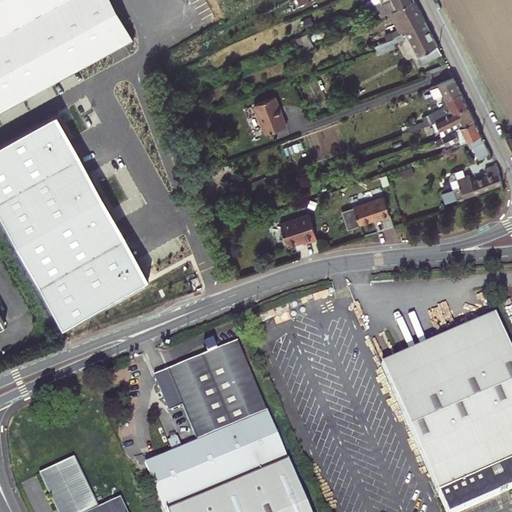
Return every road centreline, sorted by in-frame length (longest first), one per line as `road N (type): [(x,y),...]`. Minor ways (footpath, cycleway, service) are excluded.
road 1 (residential): [(0,401),(247,290)]
road 2 (residential): [(247,290),(0,382)]
road 3 (unclassified): [(427,0),(511,174)]
road 4 (residential): [(247,290),(315,267),(429,253)]
